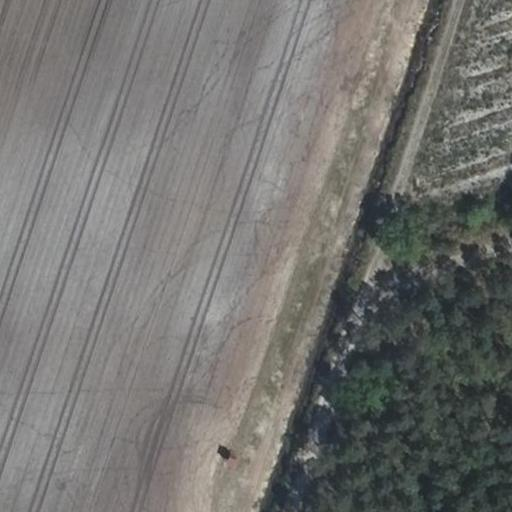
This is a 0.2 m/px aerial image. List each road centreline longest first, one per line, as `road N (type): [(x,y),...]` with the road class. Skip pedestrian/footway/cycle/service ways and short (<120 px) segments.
road 1 (track): [(449,0),(292,511)]
road 2 (track): [(247,511),(323,273)]
road 3 (track): [(511,221),(364,271)]
